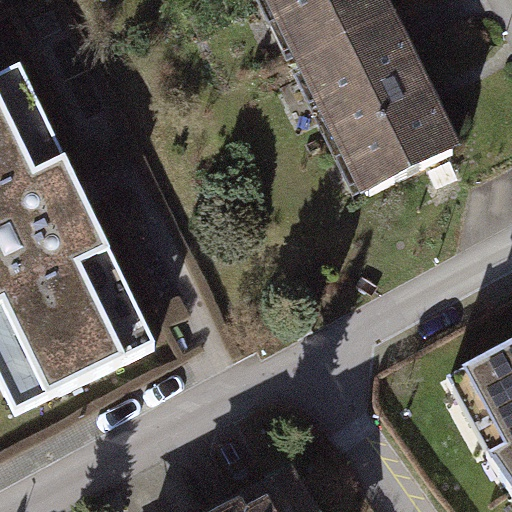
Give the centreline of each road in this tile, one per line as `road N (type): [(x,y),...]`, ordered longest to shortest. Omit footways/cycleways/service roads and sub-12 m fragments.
road 1 (residential): [(32,511),(316,360)]
road 2 (residential): [(316,360),(511,254)]
road 3 (residential): [(316,360),(409,511)]
